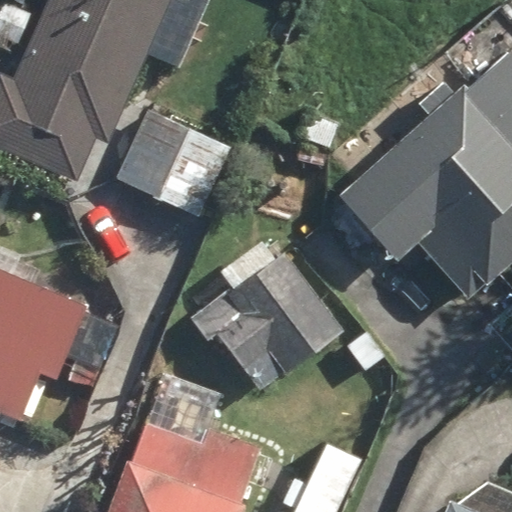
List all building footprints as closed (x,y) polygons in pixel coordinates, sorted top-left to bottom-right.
[(115,141),(177,0),(51,0),(19,76),(0,67),(0,141),(84,179),(103,135),(115,141)] [(473,79),(348,191),(407,255),(426,237),(477,293),(511,261),(511,52),(477,84),(473,79)] [(111,179),(208,221),(242,142),(145,100),(111,179)] [(293,246),(195,311),(213,337),(225,329),(265,387),(349,331),(293,246)] [(95,302),(0,262),(0,399),(30,412),(51,363),(66,370),(95,302)] [(242,511),(243,510),(237,508),(261,445),(162,407),(141,462),(132,459),(111,511),(242,511)] [(326,511),(331,502),(289,482),(274,511),(326,511)] [(496,511),(455,495),(447,511),(496,511)]
